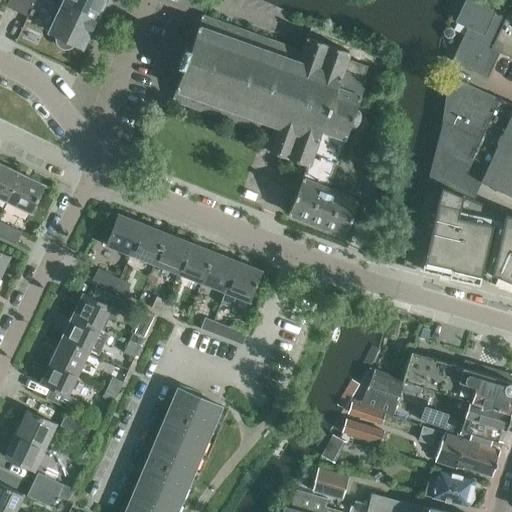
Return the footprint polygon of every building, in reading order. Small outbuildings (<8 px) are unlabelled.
[(9,0),(6,6),(17,12),(22,0),(9,0)] [(22,0),(17,12),(27,17),(35,0),(22,0)] [(49,32),(56,35),(55,39),(57,44),(59,47),(63,49),(68,49),(72,47),(74,44),(82,47),(104,0),(52,0),(52,1),(61,5),(49,32)] [(493,12),(495,8),(477,0),(466,0),(457,21),(468,26),(451,61),(487,78),(499,52),(511,58),(511,0),(510,0),(503,0),(497,14),(493,12)] [(307,165),(302,178),(327,188),(349,125),(350,125),(353,125),(354,125),(355,124),(356,122),(358,120),(358,119),(359,117),(359,115),(359,114),(359,113),(358,111),(357,110),(357,109),(355,109),(366,80),(362,79),(367,66),(347,58),(349,52),(307,37),(302,52),(201,16),(191,44),(185,42),(176,69),(182,71),(172,99),(272,135),(267,150),(307,165)] [(473,178),(481,182),(511,196),(511,105),(448,75),(442,120),(442,121),(427,179),(466,194),(473,178)] [(369,150),(365,177),(368,177),(378,178),(382,148),(369,146),(369,150)] [(0,197),(7,201),(20,174),(0,164),(0,197)] [(20,174),(7,201),(30,212),(43,185),(20,174)] [(341,194),(327,188),(302,178),(288,213),(330,230),(331,231),(339,235),(341,234),(344,235),(345,235),(349,237),(356,220),(351,218),(358,200),(360,196),(343,189),(341,194)] [(421,270),(449,276),(448,278),(479,284),(482,270),(491,273),(488,283),(511,288),(511,215),(441,186),(421,270)] [(107,245),(129,254),(141,223),(119,215),(119,214),(118,214),(105,245),(106,245),(107,245)] [(0,222),(0,236),(15,244),(20,232),(0,222)] [(129,254),(153,263),(165,233),(141,223),(129,254)] [(153,263),(177,273),(189,242),(165,233),(153,263)] [(177,273),(201,282),(213,252),(189,242),(177,273)] [(0,275),(9,257),(9,258),(10,257),(0,252),(0,275)] [(201,282),(224,291),(236,261),(213,252),(201,282)] [(236,261),(224,291),(220,303),(231,307),(236,296),(248,301),(249,302),(261,270),(260,270),(236,261)] [(92,279),(114,289),(119,279),(98,269),(92,279)] [(119,279),(114,289),(125,295),(130,284),(119,279)] [(82,294),(72,315),(99,328),(104,317),(108,319),(112,318),(116,316),(123,300),(96,287),(91,298),(82,293),(82,294)] [(151,307),(161,312),(166,301),(156,297),(151,307)] [(166,301),(161,312),(171,317),(176,306),(166,301)] [(72,315),(62,337),(89,350),(99,328),(72,315)] [(200,328),(211,333),(216,322),(204,318),(200,328)] [(216,322),(211,333),(242,345),(246,334),(216,322)] [(422,327),(419,337),(427,339),(430,330),(422,327)] [(133,333),(128,343),(139,348),(144,338),(133,333)] [(62,337),(51,359),(78,372),(89,350),(62,337)] [(139,348),(128,343),(123,353),(134,358),(139,348)] [(403,380),(404,380),(471,400),(511,413),(511,411),(510,411),(511,404),(511,385),(511,384),(511,382),(411,352),(403,380)] [(78,372),(51,359),(40,382),(40,381),(39,382),(50,388),(45,398),(71,410),(76,399),(67,395),(68,395),(67,394),(78,372)] [(403,380),(375,369),(367,389),(360,387),(352,403),(392,415),(397,399),(404,380),(403,380)] [(112,377),(107,386),(118,391),(123,382),(112,377)] [(118,391),(107,386),(102,397),(113,402),(118,391)] [(175,511),(221,406),(182,390),(130,511),(175,511)] [(425,408),(422,421),(499,446),(505,428),(506,429),(511,413),(471,400),(466,416),(459,414),(457,418),(425,408)] [(26,410),(15,433),(45,447),(56,424),(26,410)] [(60,425),(85,437),(91,426),(65,414),(60,425)] [(383,431),(345,419),(342,431),(380,443),(383,431)] [(453,467),(454,463),(483,473),(491,475),(498,450),(491,448),(445,431),(434,461),(453,467)] [(45,447),(15,433),(4,456),(34,470),(45,447)] [(322,456),(334,462),(345,441),(334,435),(322,456)] [(307,488),(342,498),(349,477),(318,467),(315,478),(310,477),(307,488)] [(424,495),(467,506),(468,503),(470,503),(473,498),(473,491),(471,491),(474,479),(431,467),(424,495)] [(38,472),(32,484),(57,496),(63,485),(38,472)] [(0,483),(0,511),(2,511),(14,511),(23,494),(0,483)] [(57,496),(32,484),(27,496),(52,508),(57,496)] [(446,511),(423,506),(372,492),(368,505),(355,501),(352,511),(342,511),(325,507),(328,498),(296,489),(291,508),(284,506),(281,511),(446,511)]
